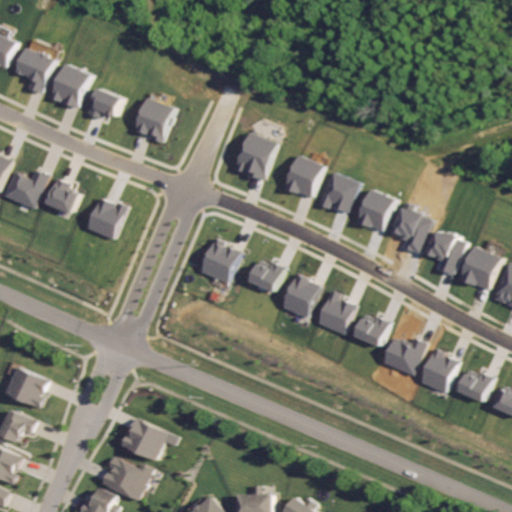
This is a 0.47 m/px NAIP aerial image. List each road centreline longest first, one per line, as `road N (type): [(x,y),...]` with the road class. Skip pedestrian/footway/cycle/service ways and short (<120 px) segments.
road 1 (residential): [(0,294),(510,511)]
road 2 (residential): [(183,190),(352,258),(511,347)]
road 3 (residential): [(218,104),(120,348)]
road 4 (residential): [(183,190),(0,108)]
road 5 (residential): [(120,348),(40,511)]
